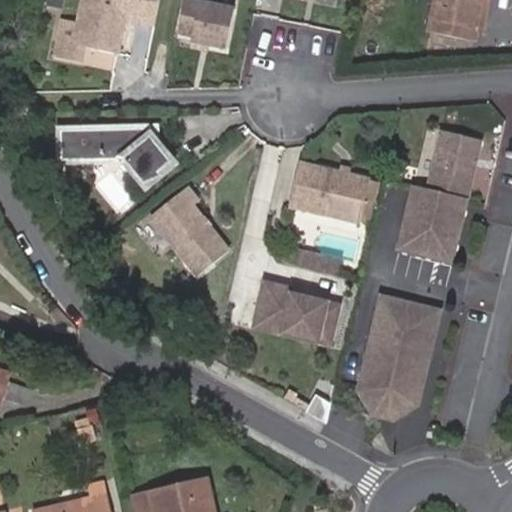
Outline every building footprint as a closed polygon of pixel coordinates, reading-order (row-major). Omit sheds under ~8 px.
[(153,0),(76,0),(68,43),(52,40),(48,57),(75,62),(78,46),(104,52),(112,52),(119,19),(148,26),(153,0)] [(489,0),(438,0),(431,37),(473,46),(476,29),(484,30),(489,0)] [(228,12),(179,1),(172,36),(187,39),(186,44),(185,49),(202,52),(203,47),(220,51),(228,12)] [(187,39),(172,36),(171,40),(186,44),(187,39)] [(137,131),(66,132),(66,168),(119,167),(140,193),(156,180),(153,176),(165,165),(137,131)] [(66,132),(54,132),(54,168),(66,168),(66,132)] [(445,137),(431,195),(470,204),(484,146),(445,137)] [(169,169),(165,165),(153,176),(156,180),(169,169)] [(353,224),(362,182),(295,167),(285,208),(353,224)] [(182,190),(144,220),(191,279),(222,254),(186,209),(193,204),(182,190)] [(470,204),(431,195),(416,191),(401,254),(455,267),(470,204)] [(332,278),(337,261),(295,249),(290,267),(332,278)] [(285,295),(286,291),(258,284),(252,310),(266,314),(261,335),(325,350),(335,308),(285,295)] [(433,313),(371,298),(348,393),(362,417),(385,422),(410,408),(433,313)] [(266,314),(252,310),(247,331),(261,335),(266,314)] [(0,401),(14,406),(19,388),(0,381),(0,401)] [(93,426),(70,433),(73,446),(97,440),(93,426)] [(212,511),(205,481),(134,497),(137,511),(212,511)] [(94,499),(35,511),(114,511),(107,482),(91,486),(94,499)]
